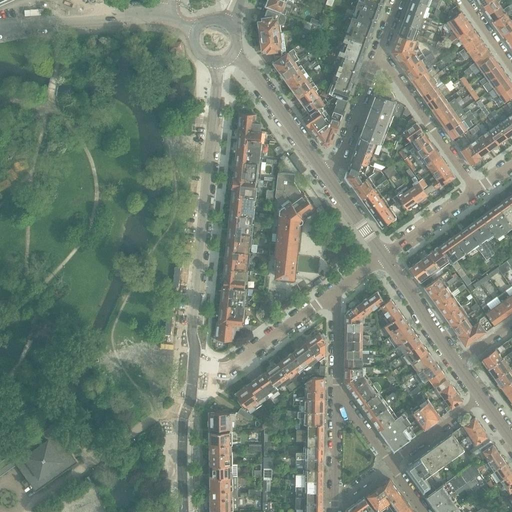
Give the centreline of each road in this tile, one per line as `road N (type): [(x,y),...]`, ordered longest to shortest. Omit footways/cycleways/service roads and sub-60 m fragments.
road 1 (tertiary): [(193,365),(216,62)]
road 2 (residential): [(477,191),(377,58)]
road 3 (residential): [(193,365),(229,367),(330,296)]
road 4 (residential): [(322,173),(232,53)]
road 5 (tertiary): [(184,511),(183,420),(193,365)]
road 6 (residential): [(377,58),(335,162),(322,173)]
road 7 (residential): [(457,362),(383,258)]
